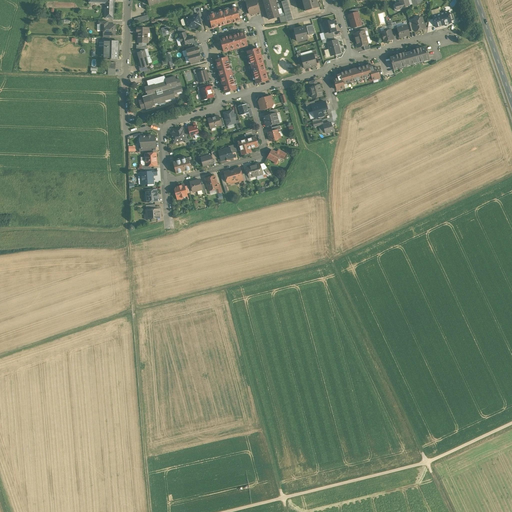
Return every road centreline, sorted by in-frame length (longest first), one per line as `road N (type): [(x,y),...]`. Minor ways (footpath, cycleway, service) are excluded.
road 1 (track): [(125,133),(151,511)]
road 2 (track): [(331,259),(449,511)]
road 3 (track): [(226,285),(280,497)]
road 4 (track): [(426,462),(224,511)]
road 5 (track): [(331,259),(133,310)]
road 6 (track): [(511,175),(331,259)]
road 7 (residential): [(220,100),(202,36),(257,21),(274,85)]
road 8 (track): [(35,0),(14,73),(126,77)]
road 9 (residential): [(166,182),(258,156),(264,145),(250,92)]
road 10 (track): [(0,355),(133,310)]
road 11 (residential): [(129,0),(125,133)]
road 12 (track): [(0,229),(128,231)]
